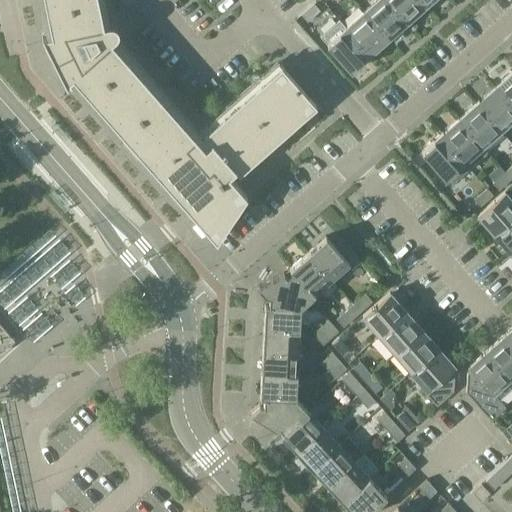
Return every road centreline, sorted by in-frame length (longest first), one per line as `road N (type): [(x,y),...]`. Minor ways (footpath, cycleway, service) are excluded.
road 1 (residential): [(176,313),(352,160)]
road 2 (tertiary): [(259,511),(185,424),(176,313)]
road 3 (residential): [(489,315),(352,160)]
road 4 (residential): [(378,136),(511,20)]
road 5 (tertiary): [(113,228),(0,98)]
road 6 (residential): [(378,136),(264,10)]
